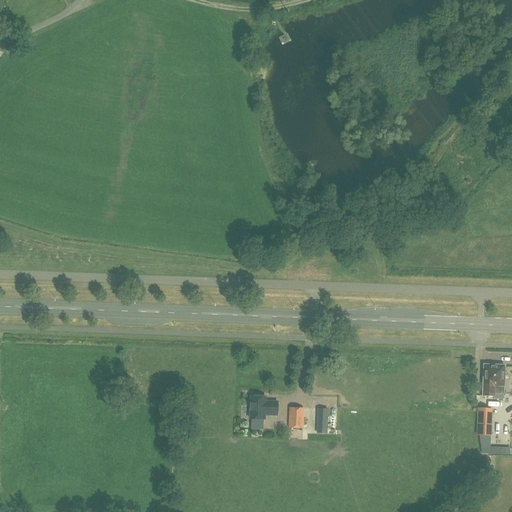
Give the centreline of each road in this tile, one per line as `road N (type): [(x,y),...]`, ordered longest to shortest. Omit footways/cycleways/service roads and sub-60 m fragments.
road 1 (unclassified): [(316,288),(0,275)]
road 2 (tertiary): [(314,319),(0,307)]
road 3 (tertiary): [(480,325),(314,319)]
road 4 (unclassified): [(480,292),(316,288)]
